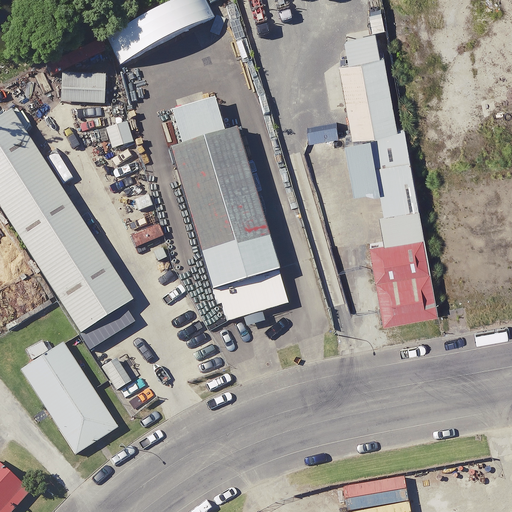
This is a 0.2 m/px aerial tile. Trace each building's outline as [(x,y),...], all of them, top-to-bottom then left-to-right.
[(409,18),(407,0),(383,0),(385,20),(409,18)] [(420,32),(418,18),(389,23),(390,36),(420,32)] [(416,49),(414,35),(391,39),(394,53),(416,49)] [(428,65),(425,51),(397,56),(400,70),(428,65)] [(359,66),(316,74),(330,145),(373,137),(359,66)] [(511,100),(505,66),(466,73),(475,122),(511,115),(511,100)] [(105,102),(106,73),(63,71),(62,100),(105,102)] [(126,117),(106,123),(113,149),(134,143),(126,117)] [(210,143),(142,164),(185,306),(253,285),(210,143)] [(0,257),(58,347),(109,315),(0,147),(0,257)] [(511,184),(394,207),(402,247),(417,326),(418,331),(511,313),(511,184)] [(363,336),(417,326),(402,247),(348,257),(363,336)] [(139,373),(125,354),(104,368),(118,388),(139,373)] [(96,440),(43,358),(0,385),(54,467),(96,440)] [(442,485),(440,470),(378,480),(380,494),(442,485)]
